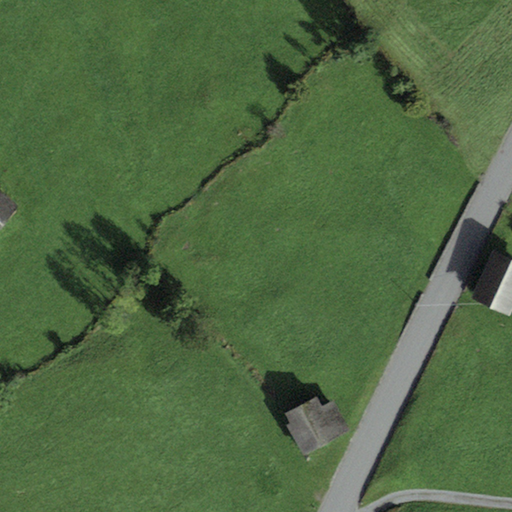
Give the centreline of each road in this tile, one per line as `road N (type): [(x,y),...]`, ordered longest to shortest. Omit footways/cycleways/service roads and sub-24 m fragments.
road 1 (unclassified): [(511,154),(335,511)]
road 2 (track): [(291,383),(274,432),(330,511)]
